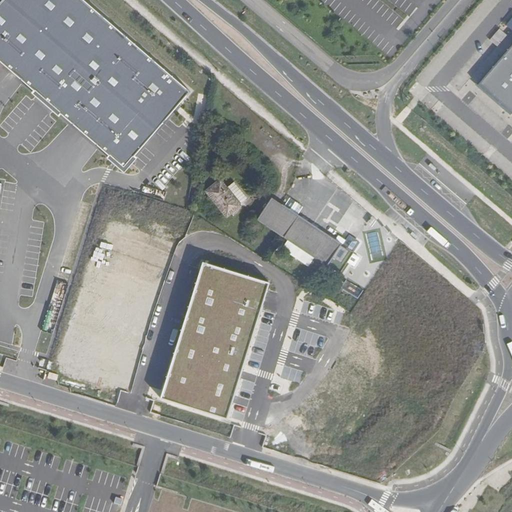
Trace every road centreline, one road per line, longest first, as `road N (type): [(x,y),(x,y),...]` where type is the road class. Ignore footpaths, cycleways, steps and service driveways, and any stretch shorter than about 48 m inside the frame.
road 1 (primary): [(173,0),(428,223),(492,285),(511,318)]
road 2 (unclassified): [(404,511),(341,485),(0,380)]
road 3 (primary): [(511,265),(204,0)]
